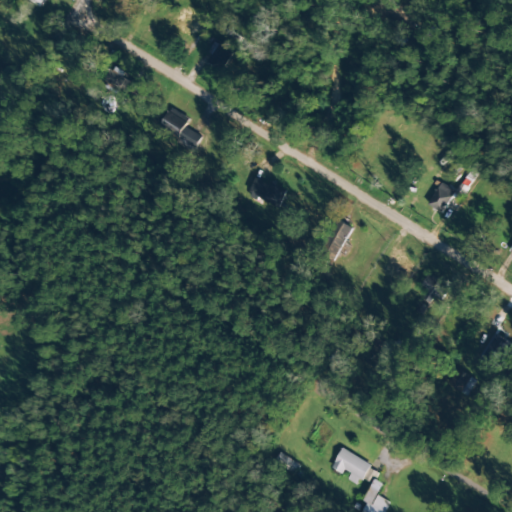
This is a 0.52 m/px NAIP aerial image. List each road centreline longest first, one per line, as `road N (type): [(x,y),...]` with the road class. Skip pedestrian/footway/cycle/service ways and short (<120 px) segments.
road 1 (residential): [(511,287),(73,8)]
road 2 (residential): [(511,503),(313,387)]
road 3 (residential): [(0,122),(77,0)]
